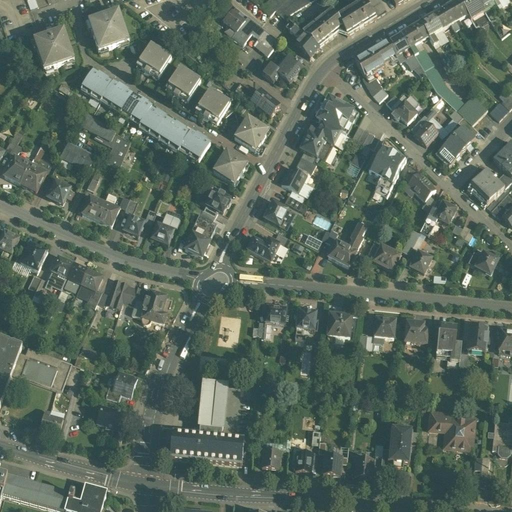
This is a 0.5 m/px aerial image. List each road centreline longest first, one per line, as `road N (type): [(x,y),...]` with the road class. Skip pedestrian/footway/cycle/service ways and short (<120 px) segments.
road 1 (secondary): [(146,485),(430,511)]
road 2 (residential): [(511,308),(231,282)]
road 3 (residential): [(511,249),(325,66)]
road 4 (residential): [(219,268),(265,167),(325,66)]
road 5 (residential): [(198,280),(134,263),(0,203)]
road 6 (residential): [(146,485),(158,390),(202,298)]
road 7 (secondary): [(146,485),(0,447)]
road 8 (residential): [(325,66),(431,0)]
